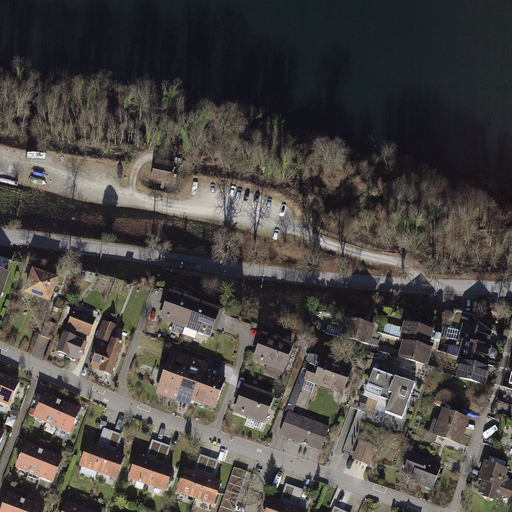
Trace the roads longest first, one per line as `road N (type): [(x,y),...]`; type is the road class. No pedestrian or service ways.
road 1 (residential): [(0,236),(423,285)]
road 2 (residential): [(0,353),(268,458)]
road 3 (residential): [(268,458),(429,511)]
